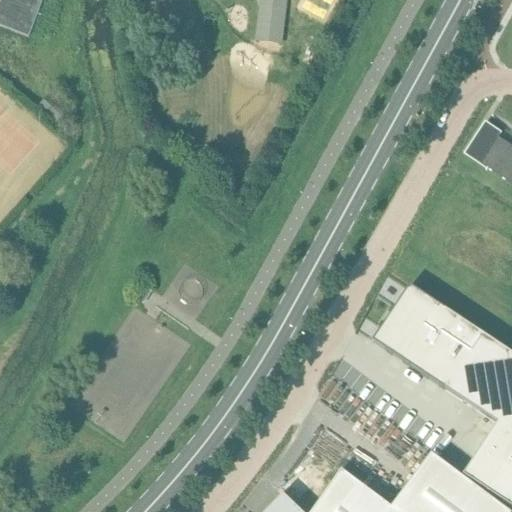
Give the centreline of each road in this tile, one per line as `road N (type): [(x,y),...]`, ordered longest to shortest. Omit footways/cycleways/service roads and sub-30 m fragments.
road 1 (tertiary): [(460,0),(261,363),(144,511)]
road 2 (unclassified): [(511,84),(466,93),(301,388),(207,511)]
road 3 (unknown): [(328,341),(459,430)]
